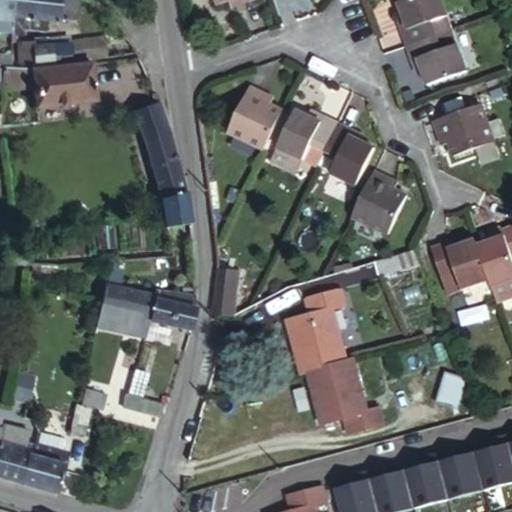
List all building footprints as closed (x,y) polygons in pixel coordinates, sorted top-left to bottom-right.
[(0,0),(0,15),(19,16),(19,0),(0,0)] [(37,17),(37,0),(19,0),(19,16),(27,16),(37,17)] [(80,19),(81,0),(37,0),(37,17),(80,19)] [(241,0),(234,0),(232,1),(234,8),(244,5),(241,0)] [(411,46),(439,35),(434,21),(451,16),(452,16),(446,0),(409,0),(401,3),(407,18),(411,30),(407,32),(411,46)] [(19,16),(0,15),(0,27),(18,28),(19,16)] [(27,16),(19,16),(18,28),(18,36),(26,36),(27,16)] [(451,16),(434,21),(439,35),(456,30),(451,16)] [(411,30),(407,18),(402,20),(407,32),(411,30)] [(456,30),(439,35),(444,50),(461,45),(456,30)] [(31,45),(34,44),(34,42),(43,42),(44,32),(31,33),(31,45)] [(444,50),(439,35),(411,46),(416,60),(421,58),(425,71),(430,84),(470,70),(461,44),(461,45),(444,50)] [(70,43),(70,60),(108,57),(107,38),(70,43)] [(34,44),(34,64),(70,60),(70,43),(47,42),(46,44),(34,44)] [(24,63),(34,64),(34,44),(31,45),(24,45),(24,63)] [(0,51),(0,62),(18,63),(17,52),(0,51)] [(421,58),(416,60),(421,73),(425,71),(421,58)] [(32,68),(33,83),(36,103),(96,98),(93,61),(32,68)] [(4,67),(4,81),(33,83),(32,68),(17,68),(4,67)] [(229,133),(265,151),(284,110),(272,105),(275,98),(252,86),(229,133)] [(504,109),(511,106),(511,100),(511,98),(502,101),(504,109)] [(144,141),(168,133),(159,103),(135,112),(144,141)] [(438,121),(442,136),(449,133),(453,143),(458,157),(498,142),(484,105),(438,121)] [(325,153),(339,123),(325,116),(323,122),(311,115),(299,110),(280,149),(318,169),(325,153)] [(323,122),(325,116),(313,110),(311,115),(323,122)] [(356,131),(339,123),(325,153),(340,159),(333,176),(359,188),(378,149),(365,142),(354,136),(356,131)] [(354,136),(365,142),(367,137),(356,131),(354,136)] [(162,199),(186,192),(168,133),(144,141),(162,199)] [(449,133),(442,136),(445,146),(453,143),(449,133)] [(334,162),(326,158),(321,169),(329,172),(334,162)] [(391,177),(376,170),(354,216),(392,234),(410,194),(397,188),(387,183),(391,177)] [(387,183),(397,188),(400,181),(391,177),(387,183)] [(168,226),(191,221),(186,192),(162,199),(168,226)] [(494,240),(480,245),(482,251),(491,278),(496,291),(500,301),(511,296),(511,226),(505,230),(507,236),(494,240)] [(491,234),(494,240),(507,236),(505,230),(491,234)] [(451,248),(464,244),(462,237),(449,242),(451,248)] [(491,278),(482,251),(480,245),(478,239),(464,244),(451,248),(449,242),(435,247),(445,275),(451,292),(465,288),(491,278)] [(413,253),(376,264),(380,275),(419,265),(413,253)] [(240,270),(218,267),(215,312),(236,314),(240,270)] [(109,279),(103,305),(130,312),(152,318),(157,297),(159,293),(156,293),(109,279)] [(157,297),(195,307),(196,293),(195,293),(159,286),(156,293),(159,293),(157,297)] [(313,318),(333,312),(344,310),(341,294),(310,302),(313,318)] [(152,318),(193,328),(195,307),(157,297),(152,318)] [(130,312),(103,305),(99,322),(128,329),(130,323),(127,322),(130,312)] [(152,318),(130,312),(127,322),(130,323),(149,328),(152,318)] [(289,325),(301,377),(308,375),(348,364),(333,312),(313,318),(289,325)] [(147,334),(149,328),(130,323),(128,329),(147,334)] [(131,393),(138,366),(116,360),(111,387),(116,389),(128,392),(131,393)] [(348,364),(308,375),(322,427),(347,421),(369,415),(355,363),(348,364)] [(145,368),(138,366),(131,393),(136,395),(140,395),(145,368)] [(19,400),(32,404),(36,390),(32,389),(34,380),(24,377),(19,400)] [(86,377),(80,402),(92,405),(99,407),(103,392),(99,390),(101,381),(86,377)] [(446,377),(437,407),(454,411),(464,381),(446,377)] [(128,392),(116,389),(113,400),(124,404),(128,392)] [(128,392),(124,404),(133,406),(136,395),(131,393),(128,392)] [(133,406),(162,414),(166,403),(140,395),(136,395),(133,406)] [(83,432),(90,406),(75,402),(69,428),(83,432)] [(369,415),(347,421),(351,435),(382,427),(378,412),(369,415)] [(5,433),(0,454),(0,477),(18,482),(22,459),(25,448),(28,449),(31,435),(6,429),(5,433)] [(23,484),(60,493),(71,450),(62,448),(65,437),(41,431),(35,457),(29,455),(28,461),(23,484)] [(496,448),(477,453),(487,491),(511,483),(511,443),(510,434),(494,439),(496,448)] [(453,500),(487,491),(477,453),(458,458),(456,449),(440,453),(453,500)] [(426,467),(408,472),(418,509),(453,500),(440,453),(424,457),(426,467)] [(22,459),(18,482),(23,484),(28,461),(22,459)] [(387,467),(371,472),(382,511),(408,511),(418,509),(408,472),(390,477),(387,467)] [(338,490),(344,511),(382,511),(371,472),(355,476),(358,485),(338,490)] [(294,511),(301,511),(315,508),(328,505),(325,491),(292,500),(294,511)]
